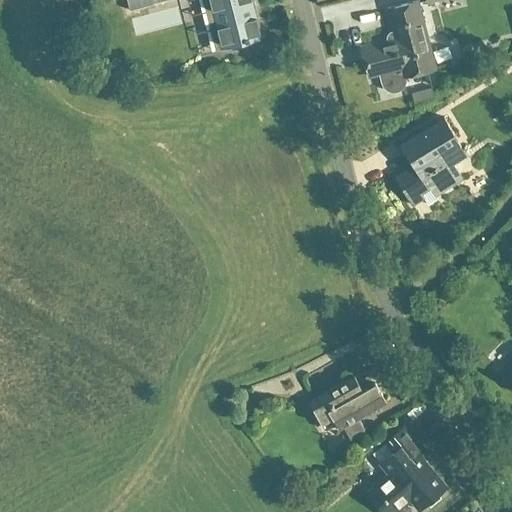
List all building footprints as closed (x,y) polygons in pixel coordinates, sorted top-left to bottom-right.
[(222,47),(259,38),(249,0),(203,0),(211,30),(217,29),(222,47)] [(434,70),(417,1),(386,9),(396,49),(363,58),(369,77),(378,75),(382,86),(383,88),(384,89),(385,91),(386,91),(389,93),(391,93),(392,94),(394,93),(396,93),(397,93),(399,92),(401,90),(403,89),(403,88),(404,86),(404,85),(405,83),(405,81),(405,80),(404,77),(434,70)] [(463,180),(444,148),(457,140),(444,118),(400,144),(413,166),(395,177),(412,205),(424,198),(421,194),(431,188),(436,196),(463,180)] [(511,359),(501,371),(511,382),(511,359)] [(354,376),(308,402),(321,424),(332,418),(338,429),(342,427),(349,441),(365,432),(357,418),(385,403),(374,383),(361,390),(354,376)] [(410,500),(419,510),(446,487),(419,455),(425,450),(405,426),(385,443),(393,452),(380,463),(389,474),(376,485),(385,496),(383,498),(386,501),(388,499),(397,510),(410,500)]
